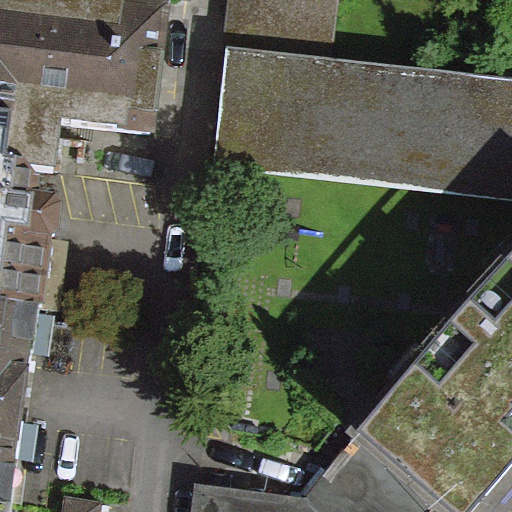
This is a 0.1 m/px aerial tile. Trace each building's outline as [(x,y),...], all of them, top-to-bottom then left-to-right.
[(231,0),(225,61),(333,72),(341,0),(231,0)] [(145,134),(157,24),(0,6),(0,135),(50,142),(51,122),(145,134)] [(214,173),(511,203),(511,90),(333,72),(225,61),(214,173)] [(0,312),(31,316),(50,142),(0,135),(0,312)] [(511,269),(344,453),(420,511),(483,511),(511,477),(511,269)] [(4,511),(31,316),(0,312),(0,511),(4,511)] [(191,511),(420,511),(344,453),(307,500),(194,488),(191,511)]
